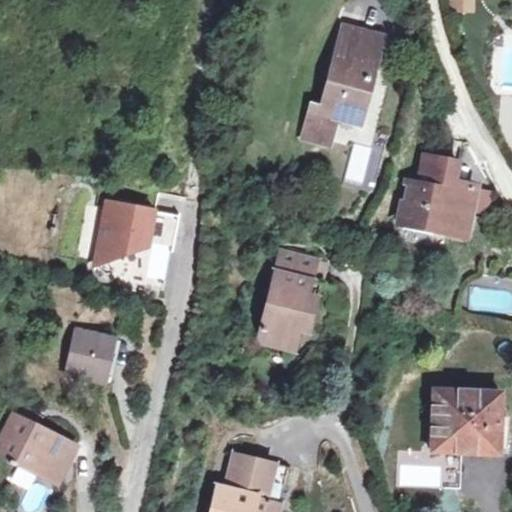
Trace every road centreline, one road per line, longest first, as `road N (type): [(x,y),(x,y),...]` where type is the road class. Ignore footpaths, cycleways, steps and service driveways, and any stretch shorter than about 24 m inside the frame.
road 1 (residential): [(130,511),(187,202)]
road 2 (track): [(187,202),(194,87),(212,0)]
road 3 (residential): [(511,186),(469,106),(434,0)]
